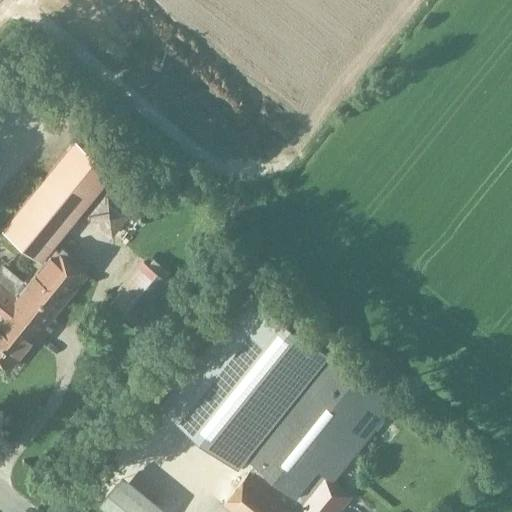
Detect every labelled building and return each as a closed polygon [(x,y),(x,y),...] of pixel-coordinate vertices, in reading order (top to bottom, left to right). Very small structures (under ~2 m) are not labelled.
[(87,274),(55,248),(55,249),(52,247),(114,171),(75,139),(4,227),(46,261),(18,294),(0,279),(0,360),(10,368),(87,274)] [(113,237),(132,213),(106,193),(88,217),(113,237)] [(133,326),(169,281),(144,261),(107,306),(133,326)] [(248,456),(332,352),(251,287),(160,401),(238,464),(246,454),(248,456)] [(337,511),(351,495),(333,481),(396,402),(332,352),(248,456),(256,462),(223,502),(235,511),(337,511)] [(391,452),(400,440),(387,431),(378,443),(391,452)] [(178,511),(180,511),(198,511),(208,492),(191,484),(178,511)]
